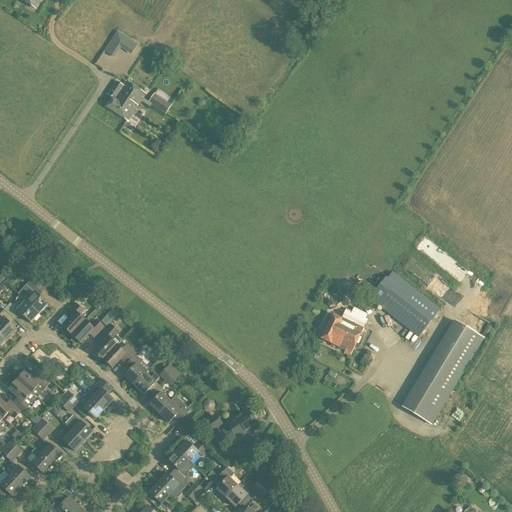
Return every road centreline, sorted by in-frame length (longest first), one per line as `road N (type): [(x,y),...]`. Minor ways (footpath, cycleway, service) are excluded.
road 1 (residential): [(334,511),(250,380),(0,179)]
road 2 (residential): [(131,413),(118,387),(48,334),(33,334),(0,364)]
